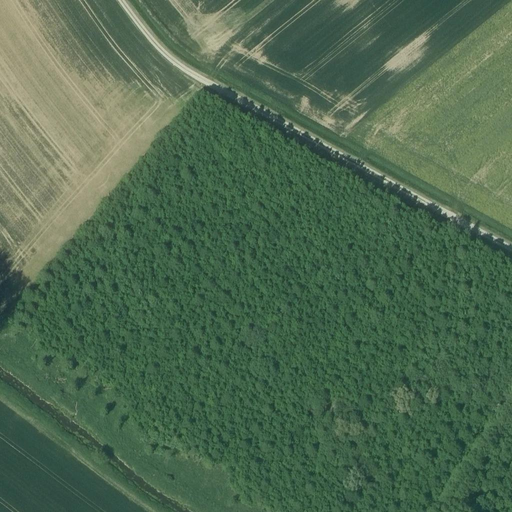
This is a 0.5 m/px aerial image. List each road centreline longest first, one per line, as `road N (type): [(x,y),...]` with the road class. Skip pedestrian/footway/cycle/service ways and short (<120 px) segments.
road 1 (track): [(511,255),(200,84),(171,64),(121,0)]
road 2 (track): [(0,400),(147,511)]
